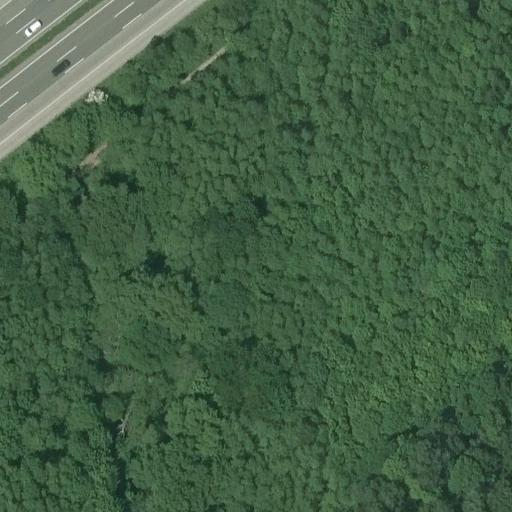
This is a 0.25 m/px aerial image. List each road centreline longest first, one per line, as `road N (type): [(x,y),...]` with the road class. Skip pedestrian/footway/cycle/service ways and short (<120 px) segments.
road 1 (track): [(218,56),(0,228)]
road 2 (motorway): [(0,130),(165,0)]
